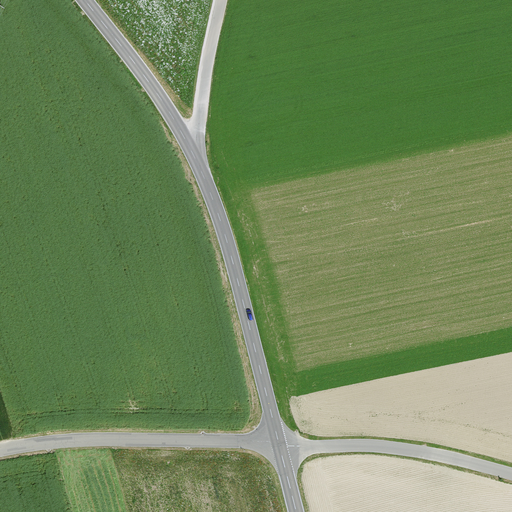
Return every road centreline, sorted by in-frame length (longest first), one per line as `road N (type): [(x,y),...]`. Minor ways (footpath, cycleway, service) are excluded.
road 1 (secondary): [(189,149),(228,244),(279,443)]
road 2 (unclassified): [(0,450),(98,439),(279,443)]
road 3 (unclassified): [(279,443),(393,447),(511,474)]
road 4 (secondary): [(84,0),(189,149)]
road 5 (unclassified): [(189,149),(221,0)]
